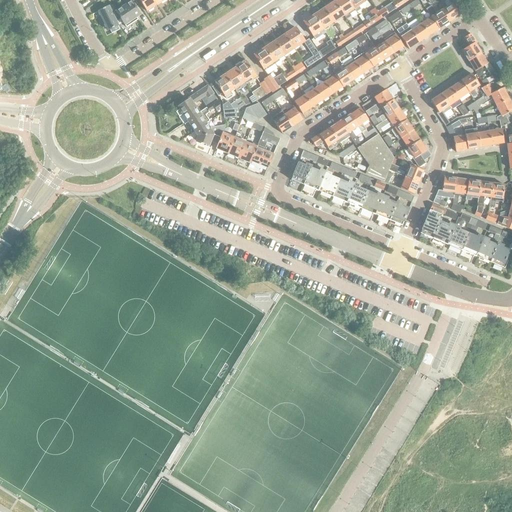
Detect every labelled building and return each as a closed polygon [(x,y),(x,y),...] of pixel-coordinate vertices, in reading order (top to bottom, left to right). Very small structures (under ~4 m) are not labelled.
[(138,0),(146,11),(156,4),(153,0),(138,0)] [(351,16),(349,12),(353,9),(347,0),(335,0),(334,1),(344,15),(346,19),(351,16)] [(347,0),(353,9),(356,12),(360,9),(358,6),(364,2),(362,0),(347,0)] [(406,1),(404,0),(394,0),(391,2),(395,9),(406,1)] [(415,0),(408,5),(411,9),(419,4),(416,0),(415,0)] [(339,21),(338,19),(344,15),(334,1),(324,8),(333,22),(334,24),(339,21)] [(459,15),(451,3),(441,10),(449,22),(459,15)] [(120,19),(115,21),(117,25),(122,22),(124,25),(126,25),(127,26),(131,23),(130,22),(140,15),(132,4),(123,11),(121,7),(114,12),(120,19)] [(411,9),(408,5),(400,10),(403,15),(411,9)] [(426,9),(431,17),(439,29),(449,22),(441,10),(436,14),(431,5),(426,9)] [(117,25),(115,21),(114,19),(116,18),(110,6),(108,6),(98,11),(107,31),(109,30),(111,33),(119,30),(117,25)] [(328,28),(327,26),(333,22),(324,8),(314,15),(323,29),(324,30),(328,28)] [(363,23),(366,28),(381,18),(377,13),(374,8),(368,11),(372,17),(363,23)] [(377,13),(381,18),(386,15),(382,10),(377,13)] [(402,17),(398,11),(388,18),(392,24),(402,17)] [(318,35),(317,33),(323,29),(314,15),(303,22),(313,38),(318,35)] [(429,35),(439,29),(431,17),(421,24),(429,35)] [(375,27),(378,31),(388,24),(385,20),(375,27)] [(353,29),(356,34),(366,28),(363,23),(353,29)] [(421,24),(411,30),(419,42),(429,35),(421,24)] [(284,34),(294,49),(294,50),(299,47),(298,46),(304,42),(295,27),(284,34)] [(370,37),(378,31),(375,27),(366,32),(370,37)] [(342,36),(346,41),(356,34),(353,29),(342,36)] [(408,49),(419,42),(411,30),(400,37),(408,49)] [(394,33),(384,40),(393,54),(403,47),(394,33)] [(284,34),(274,41),(283,55),(285,57),(289,54),(288,52),(294,49),(284,34)] [(346,41),(342,36),(341,34),(337,36),(339,39),(334,42),(338,47),(346,41)] [(354,40),(357,45),(366,39),(363,34),(354,40)] [(462,50),(468,61),(480,53),(474,44),(476,43),(470,34),(466,36),(469,42),(467,43),(468,46),(462,50)] [(376,38),(380,45),(375,48),(383,60),(393,54),(384,40),(380,36),(376,38)] [(302,62),(306,68),(321,58),(318,53),(310,40),(304,44),(312,55),(302,62)] [(349,50),(357,45),(354,40),(346,46),(349,50)] [(274,41),(264,48),(274,64),(279,61),(278,59),(283,55),(274,41)] [(363,53),(372,67),(383,60),(375,48),(373,46),(363,53)] [(264,71),(274,64),(264,48),(254,55),(264,71)] [(335,53),(338,58),(346,52),(343,48),(335,53)] [(338,59),(338,58),(335,53),(326,59),(330,64),(338,59)] [(363,53),(353,60),(362,74),(372,67),(363,53)] [(486,63),(480,53),(468,61),(475,72),(484,66),(489,74),(494,71),(488,62),(486,63)] [(352,80),(362,74),(353,60),(343,66),(344,69),(352,80)] [(234,68),(244,82),(245,84),(256,77),(245,61),(234,68)] [(293,70),(296,74),(304,69),(300,63),(294,67),(292,65),(293,65),(290,61),(288,63),(293,70)] [(314,67),(317,71),(325,66),(322,61),(314,67)] [(317,71),(314,67),(306,72),(309,77),(317,71)] [(224,74),(234,89),(244,82),(234,68),(224,74)] [(344,69),(334,75),(342,87),(352,80),(344,69)] [(288,73),(283,76),(286,81),(291,78),(296,74),(293,70),(288,73)] [(278,87),(286,81),(283,76),(281,73),(273,79),(270,75),(264,79),(273,92),(279,88),(278,87)] [(216,84),(211,87),(217,96),(222,93),(225,98),(231,94),(230,92),(234,89),(224,74),(214,81),(216,84)] [(461,81),(469,93),(472,98),(477,95),(474,90),(479,86),(471,74),(461,81)] [(294,80),(297,85),(305,79),(302,75),(294,80)] [(334,75),(324,82),(332,94),(342,87),(334,75)] [(260,87),(251,93),(253,95),(257,101),(271,91),(272,93),(273,92),(264,79),(263,80),(264,81),(258,84),(260,87)] [(289,90),(297,85),(294,80),(284,87),(291,98),(293,96),(289,90)] [(459,100),(469,93),(461,81),(450,88),(459,100)] [(322,100),(332,94),(324,82),(314,89),(322,100)] [(484,94),(488,99),(490,97),(495,106),(508,99),(503,88),(494,92),(488,83),(484,86),(480,89),(484,94)] [(178,107),(187,121),(199,113),(195,106),(193,104),(200,99),(205,107),(216,100),(212,95),(213,94),(207,86),(184,102),(184,103),(178,107)] [(450,88),(441,94),(449,107),(459,100),(450,88)] [(271,95),(274,100),(282,95),(283,97),(286,95),(281,89),(271,95)] [(314,89),(304,95),(312,107),(322,100),(314,89)] [(381,108),(393,100),(385,90),(374,98),(377,103),(371,107),(365,111),(368,116),(375,112),(381,108)] [(448,107),(449,107),(441,94),(430,101),(438,112),(436,113),(444,126),(449,123),(443,114),(450,109),(448,107)] [(477,106),(478,105),(488,99),(484,94),(481,95),(482,97),(474,102),(477,106)] [(261,103),(264,107),(274,100),(271,95),(261,103)] [(304,95),(294,102),(302,114),(312,107),(304,95)] [(511,106),(508,99),(495,106),(500,115),(497,117),(498,121),(500,127),(504,126),(509,124),(506,118),(509,117),(507,113),(511,110),(511,106)] [(200,112),(199,113),(187,121),(194,131),(206,123),(209,121),(205,115),(214,109),(217,113),(219,111),(218,103),(216,100),(200,112)] [(399,110),(393,100),(381,108),(384,113),(376,119),(374,115),(369,118),(375,127),(399,110)] [(233,110),(229,104),(227,102),(222,105),(222,110),(233,110)] [(472,109),(477,106),(474,102),(466,107),(469,112),(472,110),(472,109)] [(266,115),(258,103),(245,109),(243,113),(255,118),(259,120),(266,115)] [(462,105),(457,108),(463,116),(467,113),(462,105)] [(475,114),(479,112),(482,111),(478,105),(477,106),(472,109),(472,110),(475,114)] [(302,120),(294,108),(293,106),(286,110),(284,107),(281,109),(292,126),(302,120)] [(357,127),(361,132),(361,133),(366,140),(376,133),(373,128),(367,133),(365,130),(365,129),(362,124),(368,120),(360,108),(349,115),(357,127)] [(281,134),(292,126),(281,109),(280,110),(281,112),(274,116),(277,120),(273,122),(281,134)] [(394,129),(406,121),(399,110),(375,127),(377,131),(390,122),(394,129)] [(252,124),(253,123),(255,118),(243,113),(241,118),(245,120),(245,121),(252,124)] [(351,131),(357,127),(349,115),(339,122),(356,147),(360,144),(351,131)] [(413,131),(406,121),(394,129),(391,131),(398,141),(401,139),(413,131)] [(356,147),(339,122),(329,128),(337,141),(347,134),(356,147)] [(210,141),(217,144),(222,132),(224,127),(224,125),(211,127),(211,128),(207,124),(207,125),(206,123),(194,131),(198,136),(196,141),(208,146),(210,141)] [(253,123),(252,124),(251,128),(262,133),(264,127),(253,123)] [(450,125),(445,128),(451,139),(453,139),(455,152),(467,150),(465,135),(455,137),(451,128),(450,125)] [(488,128),(491,145),(503,143),(501,129),(492,130),(492,127),(488,128)] [(331,145),(337,141),(329,128),(319,135),(319,134),(310,140),(313,144),(318,146),(323,142),(329,151),(333,148),(331,145)] [(479,148),(491,145),(488,128),(487,128),(488,131),(476,133),(479,148)] [(464,131),(465,135),(467,150),(479,148),(476,133),(476,129),(464,131)] [(419,141),(413,131),(401,139),(408,149),(419,141)] [(215,149),(227,154),(234,137),(234,136),(229,134),(229,135),(222,132),(217,144),(215,149)] [(262,150),(263,148),(266,141),(276,145),(279,139),(262,132),(257,145),(251,161),(267,168),(273,154),(262,150)] [(368,166),(364,174),(383,182),(387,173),(388,170),(390,165),(393,158),(377,135),(356,149),(368,166)] [(387,136),(383,139),(388,147),(393,144),(387,136)] [(238,158),(245,142),(245,141),(240,139),(240,140),(234,137),(227,154),(238,158)] [(419,141),(408,149),(414,158),(412,159),(418,168),(425,163),(420,155),(426,151),(419,141)] [(250,163),(251,161),(257,145),(252,143),(251,144),(245,142),(238,158),(250,163)] [(352,145),(344,150),(347,155),(355,150),(352,145)] [(393,158),(394,157),(395,157),(398,155),(392,147),(388,150),(393,158)] [(302,151),(300,156),(313,162),(315,156),(302,151)] [(318,172),(310,168),(303,185),(332,197),(339,180),(329,177),(331,174),(325,172),(327,166),(326,166),(328,161),(315,156),(313,162),(322,165),(320,170),(319,169),(318,172)] [(341,174),(344,168),(331,162),(329,168),(336,171),(334,174),(337,176),(339,173),(341,174)] [(305,163),(304,166),(297,163),(290,180),(303,185),(310,168),(311,166),(305,163)] [(405,177),(418,183),(423,171),(409,166),(407,172),(390,165),(388,170),(405,177)] [(356,173),(344,168),(341,174),(354,179),(356,173)] [(387,173),(383,182),(388,184),(392,175),(387,173)] [(368,190),(372,180),(360,174),(357,180),(370,185),(368,190)] [(413,194),(418,183),(405,177),(400,189),(413,194)] [(453,193),(456,179),(443,177),(442,191),(437,190),(433,202),(437,204),(443,192),(453,193)] [(458,196),(465,197),(468,180),(456,179),(453,193),(452,204),(450,209),(459,213),(461,210),(463,211),(463,207),(457,204),(458,196)] [(332,197),(360,209),(367,192),(358,189),(359,186),(348,181),(347,184),(339,180),(332,197)] [(385,185),(372,180),(368,190),(372,192),(374,187),(383,191),(385,185)] [(480,182),(468,180),(465,197),(477,198),(477,196),(480,182)] [(480,182),(477,196),(477,198),(476,210),(476,211),(474,215),(483,219),(485,214),(481,212),(483,199),(486,199),(487,198),(489,198),(491,183),(480,182)] [(502,202),(502,200),(504,185),(491,183),(489,198),(489,200),(488,207),(493,207),(494,201),(502,202)] [(386,192),(399,197),(401,191),(388,186),(386,192)] [(413,197),(401,191),(399,197),(411,202),(413,197)] [(375,196),(367,192),(360,209),(389,221),(396,204),(387,200),(388,198),(376,193),(375,196)] [(389,221),(401,226),(408,209),(401,206),(402,204),(397,201),(396,204),(389,221)] [(440,215),(441,216),(444,209),(432,204),(429,210),(436,213),(433,220),(427,217),(420,233),(432,238),(439,222),(440,219),(438,218),(440,215)] [(467,206),(465,212),(474,215),(476,211),(476,210),(467,206)] [(511,206),(510,206),(508,210),(500,213),(500,216),(496,224),(511,230),(511,206)] [(457,215),(444,209),(441,216),(454,221),(457,215)] [(485,220),(494,224),(497,216),(488,212),(485,220)] [(467,233),(458,230),(462,221),(466,223),(464,226),(469,228),(473,219),(461,214),(459,218),(457,218),(454,225),(448,223),(447,225),(439,222),(432,238),(460,250),(467,233)] [(473,219),(469,228),(467,233),(460,250),(488,262),(501,231),(489,226),(487,232),(494,235),(491,243),(488,242),(489,240),(477,234),(476,237),(473,236),(477,227),(484,230),(486,224),(473,219)] [(509,251),(502,248),(503,246),(503,245),(505,239),(511,241),(511,235),(501,231),(488,262),(504,269),(507,261),(505,260),(509,251)]
